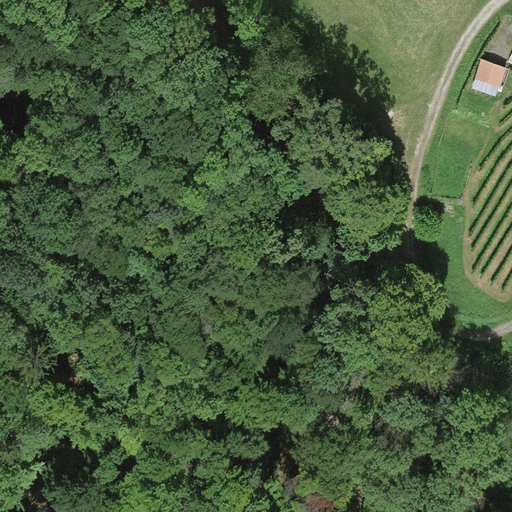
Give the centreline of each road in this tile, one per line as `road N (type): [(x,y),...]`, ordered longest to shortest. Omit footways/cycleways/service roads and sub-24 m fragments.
road 1 (track): [(511,327),(483,336),(463,332),(416,286),(409,251),(434,107),(466,37),(501,0)]
road 2 (track): [(416,286),(374,271),(323,218),(192,0)]
